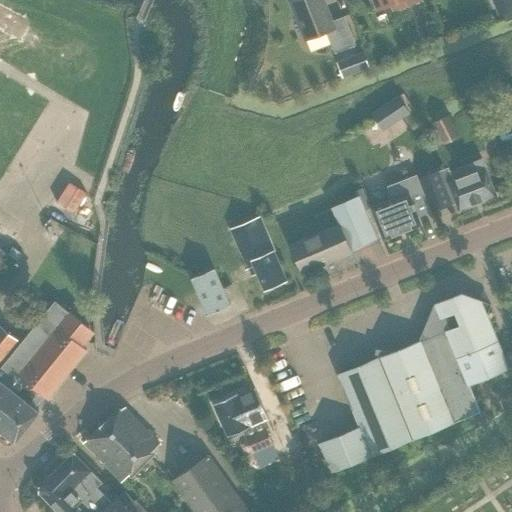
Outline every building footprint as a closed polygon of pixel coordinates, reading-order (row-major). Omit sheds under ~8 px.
[(334,53),(355,45),(344,16),(331,21),(322,0),(294,0),(291,1),(306,39),(325,32),(334,53)] [(372,0),(376,9),(389,4),(391,10),(417,0),(372,0)] [(511,9),(502,14),(505,22),(511,19),(511,9)] [(347,15),(357,43),(364,41),(353,13),(347,15)] [(363,51),(350,56),(356,73),(370,67),(363,51)] [(409,112),(397,95),(370,113),(382,130),(409,112)] [(459,136),(449,114),(431,122),(432,125),(442,144),(459,136)] [(448,167),(418,178),(431,211),(455,202),(459,210),(496,196),(485,168),(482,159),(450,171),(448,167)] [(421,225),(418,216),(431,211),(416,175),(387,186),(392,199),(370,208),(383,240),(421,225)] [(56,202),(74,213),(87,193),(69,182),(56,202)] [(198,200),(158,186),(152,201),(193,215),(198,200)] [(339,224),(290,245),(302,274),(351,253),(350,250),(378,238),(359,196),(332,208),(339,224)] [(164,208),(155,204),(143,234),(171,245),(175,235),(157,227),(164,208)] [(253,265),(264,290),(286,281),(259,217),(230,230),(247,268),(253,265)] [(197,290),(208,315),(230,305),(213,268),(195,276),(191,278),(197,290)] [(480,411),(469,384),(509,368),(486,314),(490,304),(462,293),(435,304),(418,345),(392,355),(378,349),(374,359),(339,374),(361,428),(321,444),(332,472),(480,411)] [(86,350),(81,346),(93,332),(69,312),(55,301),(21,343),(0,325),(0,429),(14,441),(39,411),(34,407),(44,395),(47,398),(86,350)] [(237,393),(212,404),(227,437),(243,430),(259,467),(279,459),(266,429),(267,429),(264,421),(269,419),(254,387),(238,394),(237,393)] [(84,442),(122,481),(160,444),(125,408),(114,413),(84,442)] [(39,493),(58,511),(99,511),(118,495),(115,491),(107,499),(96,488),(102,483),(73,454),(40,487),(39,493)] [(172,481),(194,511),(249,511),(208,455),(172,481)] [(146,511),(136,501),(134,502),(125,491),(100,511),(146,511)]
